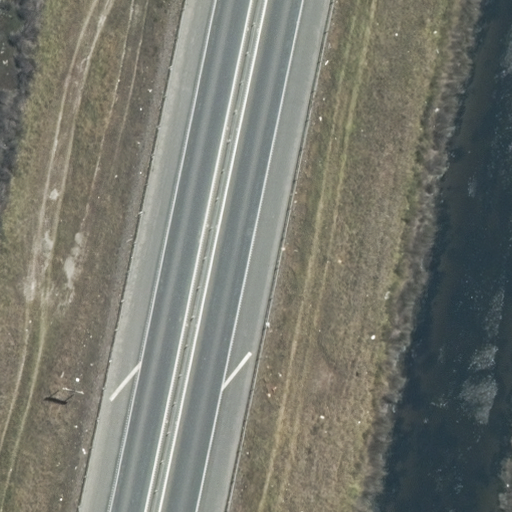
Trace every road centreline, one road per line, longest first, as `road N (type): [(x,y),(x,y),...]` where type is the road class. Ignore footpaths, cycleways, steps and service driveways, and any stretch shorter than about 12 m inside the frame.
road 1 (trunk): [(116,511),(222,0)]
road 2 (trunk): [(290,0),(184,511)]
